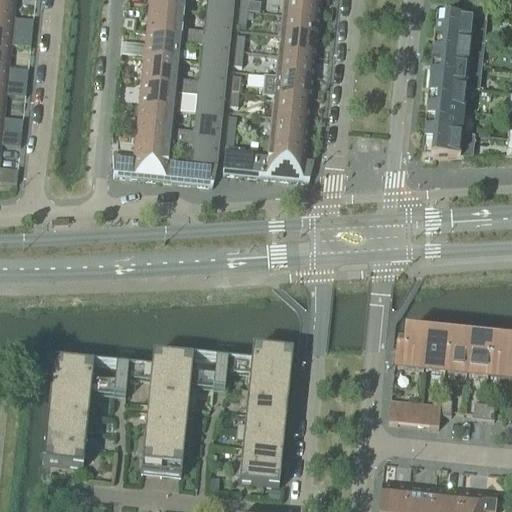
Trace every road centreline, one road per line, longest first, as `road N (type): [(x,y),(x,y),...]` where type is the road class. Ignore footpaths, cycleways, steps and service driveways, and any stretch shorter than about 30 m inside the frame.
road 1 (secondary): [(0,271),(324,260)]
road 2 (residential): [(324,260),(298,511)]
road 3 (residential): [(353,0),(328,222)]
road 4 (residential): [(388,220),(409,0)]
road 5 (residential): [(31,216),(54,0)]
road 6 (secondary): [(193,233),(0,243)]
road 7 (residential): [(366,444),(385,256)]
road 8 (residential): [(259,511),(78,494)]
road 9 (residential): [(193,233),(169,209),(31,216)]
road 10 (residential): [(511,460),(366,444)]
road 11 (secondary): [(328,222),(193,233)]
road 12 (secondary): [(385,256),(511,249)]
road 13 (secondary): [(511,212),(388,220)]
